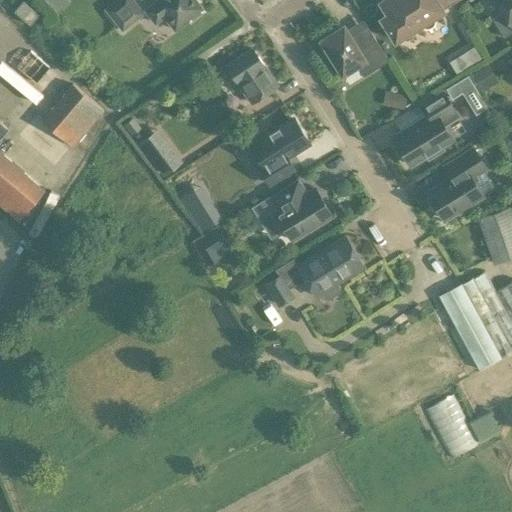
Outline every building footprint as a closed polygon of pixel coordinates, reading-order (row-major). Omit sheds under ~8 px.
[(22,0),(12,10),(28,24),(37,14),(22,0)] [(130,0),(117,0),(105,10),(122,30),(142,14),(130,0)] [(156,0),(153,3),(153,4),(144,11),(154,23),(163,16),(174,30),(188,19),(190,21),(201,12),(199,10),(201,9),(194,0),(156,0)] [(383,0),(380,2),(387,15),(381,19),(394,40),(441,11),(440,9),(450,3),(454,0),(383,0)] [(511,0),(493,0),(501,13),(491,19),(502,38),(511,32),(511,0)] [(362,76),(387,61),(368,30),(352,40),(343,25),(319,40),(326,51),(322,54),(330,66),(334,64),(341,76),(356,66),(362,76)] [(276,85),(252,49),(227,66),(250,102),(276,85)] [(25,65),(18,73),(45,96),(52,88),(25,65)] [(71,84),(40,120),(72,147),(103,111),(71,84)] [(441,91),(420,104),(428,116),(393,138),(397,145),(393,148),(401,160),(405,157),(410,165),(414,162),(416,166),(432,157),(429,153),(451,140),(442,126),(446,123),(444,119),(455,113),(441,91)] [(305,139),(293,119),(253,144),(265,164),(260,167),(270,184),(293,170),(283,153),(305,139)] [(43,188),(3,154),(0,150),(0,136),(8,128),(0,120),(0,206),(16,220),(43,188)] [(156,127),(138,142),(162,175),(181,161),(156,127)] [(472,147),(442,166),(450,178),(426,192),(431,201),(428,203),(435,214),(438,212),(443,220),(456,212),(458,214),(471,205),(470,203),(482,196),(473,182),(477,180),(475,176),(486,169),(472,147)] [(305,193),(297,181),(269,198),(277,211),(274,213),(274,214),(271,217),(280,230),(284,229),(291,241),(331,216),(313,188),(305,193)] [(209,200),(191,211),(203,230),(220,219),(209,200)] [(511,256),(511,216),(509,207),(476,218),(492,264),(511,256)] [(220,257),(216,250),(207,235),(193,244),(206,266),(220,257)] [(344,236),(296,266),(293,261),(276,271),(279,276),(265,285),(278,305),(291,296),(288,292),(305,281),(315,296),(319,294),(322,298),(326,299),(338,292),(339,288),(336,283),(362,267),(344,236)] [(478,370),(511,351),(511,283),(495,293),(483,271),(437,296),(478,370)]
